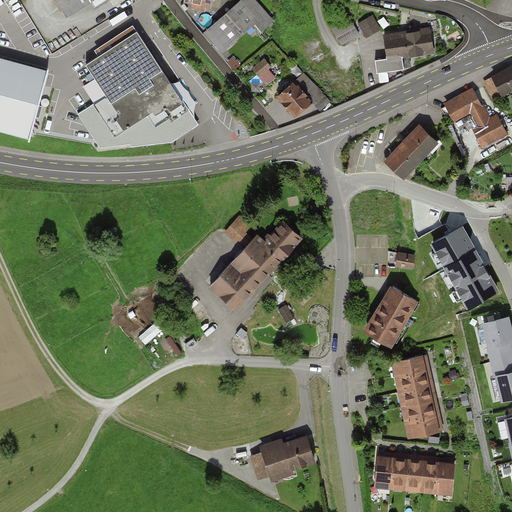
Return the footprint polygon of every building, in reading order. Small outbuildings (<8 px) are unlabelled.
[(97,0),(57,0),(68,17),(97,0)] [(255,0),(244,0),(207,34),(224,53),(257,23),(264,31),(275,22),(255,0)] [(347,12),(330,23),(344,46),(362,35),(347,12)] [(383,29),(375,15),(361,24),(368,37),(383,29)] [(200,126),(134,26),(97,50),(101,56),(87,65),(107,95),(79,115),(101,148),(130,145),(132,148),(173,143),(200,126)] [(433,28),(388,34),(391,61),(436,56),(433,28)] [(49,71),(0,58),(0,132),(31,140),(49,71)] [(254,68),(267,84),(279,74),(265,58),(254,68)] [(511,67),(486,81),(495,98),(511,88),(511,67)] [(299,82),(279,97),(297,119),(317,103),(299,82)] [(474,91),(447,106),(454,120),(471,112),(479,126),(473,129),(483,146),(507,133),(498,116),(490,120),(474,91)] [(437,144),(419,127),(385,161),(404,179),(437,144)] [(254,228),(242,216),(227,232),(239,244),(254,228)] [(214,285),(239,309),(306,238),(288,221),(270,240),(263,233),(214,285)] [(412,270),(414,257),(399,254),(396,267),(412,270)] [(423,302),(396,285),(370,327),(397,344),(423,302)] [(294,318),(286,305),(279,309),(287,322),(294,318)] [(511,343),(511,334),(509,319),(484,324),(489,348),(511,343)] [(157,321),(141,335),(147,343),(164,328),(157,321)] [(428,354),(396,361),(413,436),(446,429),(428,354)] [(511,400),(511,375),(496,379),(501,403),(511,400)] [(263,481),(274,477),(277,485),(299,477),(297,469),(322,460),(313,435),(288,444),(286,438),(263,446),(266,452),(254,456),(263,481)] [(459,465),(382,456),(379,486),(455,495),(459,465)]
